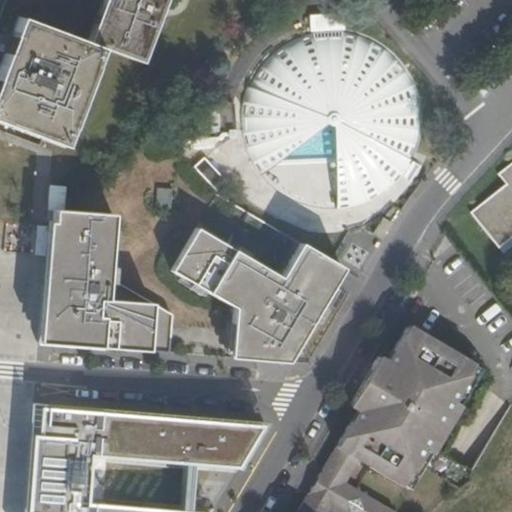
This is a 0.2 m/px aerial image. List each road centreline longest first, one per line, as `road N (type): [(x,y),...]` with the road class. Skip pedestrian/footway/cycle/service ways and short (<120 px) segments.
road 1 (residential): [(511,112),(449,179),(322,388)]
road 2 (residential): [(0,370),(286,393),(322,388)]
road 3 (residential): [(322,388),(247,511)]
